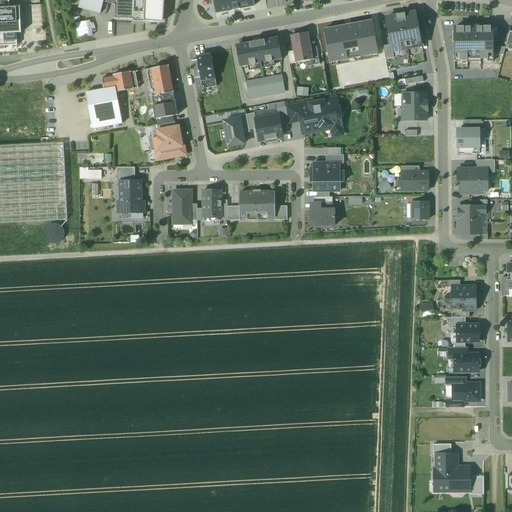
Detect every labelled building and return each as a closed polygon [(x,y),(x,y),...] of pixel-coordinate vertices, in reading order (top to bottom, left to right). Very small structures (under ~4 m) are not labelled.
[(0,0),(0,49),(5,50),(4,47),(18,46),(18,34),(23,34),(21,7),(10,7),(9,0),(0,0)] [(104,0),(80,0),(81,0),(79,8),(101,14),(104,2),(104,0)] [(104,0),(104,2),(115,5),(114,19),(133,20),(133,22),(145,23),(145,22),(144,22),(145,0),(104,0)] [(164,0),(145,0),(144,22),(145,22),(163,23),(164,0)] [(240,9),(255,6),(254,0),(213,0),(216,13),(233,10),(233,11),(240,10),(240,9)] [(416,13),(386,18),(391,45),(392,52),(393,52),(422,46),(416,13)] [(372,21),(324,30),(331,63),(378,54),(372,21)] [(90,36),(87,22),(76,24),(78,39),(90,36)] [(492,27),(455,27),(455,42),(454,41),(454,57),(460,57),(460,60),(467,60),(467,58),(480,58),(480,60),(488,60),(488,57),(493,56),(493,48),(493,41),(492,41),(492,27)] [(294,52),(296,63),(305,62),(313,60),(311,49),(308,33),(291,36),(294,52)] [(278,38),(236,46),(241,68),(282,60),(278,38)] [(391,45),(383,47),(386,60),(394,58),(393,52),(392,52),(391,45)] [(296,63),(294,52),(288,53),(290,65),(296,63)] [(211,55),(197,57),(198,60),(201,78),(202,82),(215,79),(211,55)] [(313,60),(305,62),(306,68),(320,66),(319,59),(313,60)] [(198,60),(192,61),(195,79),(201,78),(198,60)] [(169,67),(147,71),(150,84),(154,83),(157,96),(174,93),(169,67)] [(102,77),(105,90),(116,88),(117,93),(134,90),(131,72),(102,77)] [(282,76),(246,83),(247,89),(283,82),(282,76)] [(406,86),(424,82),(423,77),(405,80),(406,86)] [(215,79),(202,82),(203,89),(217,87),(215,79)] [(283,82),(247,89),(249,100),(285,94),(283,82)] [(297,87),(297,95),(306,95),(306,88),(297,87)] [(123,124),(117,93),(116,88),(105,90),(87,93),(93,130),(123,124)] [(174,117),(178,116),(174,93),(157,96),(152,97),(156,120),(174,117)] [(403,94),(403,107),(429,107),(429,94),(403,94)] [(343,129),(337,98),(298,106),(301,121),(303,134),(331,128),(332,131),(343,129)] [(289,123),(301,121),(298,106),(286,108),(289,123)] [(403,107),(403,121),(429,121),(429,107),(403,107)] [(286,108),(278,110),(279,115),(281,125),(289,124),(286,108)] [(255,114),(246,115),(249,131),(257,129),(255,120),(256,120),(255,114)] [(249,131),(246,115),(239,117),(240,119),(243,134),(250,133),(249,131)] [(279,115),(267,118),(271,139),(283,137),(281,125),(279,115)] [(157,126),(175,123),(174,117),(156,120),(157,126)] [(256,120),(255,120),(257,129),(259,141),(266,140),(271,139),(267,118),(256,120)] [(243,134),(240,119),(225,122),(229,147),(245,144),(243,134)] [(157,126),(158,132),(176,128),(175,123),(157,126)] [(185,155),(180,128),(176,128),(158,132),(159,136),(149,139),(152,152),(156,151),(158,161),(185,155)] [(485,141),(485,131),(457,131),(457,155),(480,155),(480,147),(477,147),(477,141),(485,141)] [(63,143),(0,146),(0,224),(67,221),(63,143)] [(500,152),(500,161),(509,160),(509,152),(500,152)] [(341,156),(326,156),(326,164),(340,164),(344,164),(344,156),(341,156)] [(495,161),(477,161),(477,169),(487,169),(488,169),(495,169),(495,161)] [(314,183),(314,192),(318,192),(330,192),(340,192),(340,183),(345,183),(344,172),(340,172),(340,164),(326,164),(314,164),(314,169),(311,169),(311,183),(314,183)] [(79,167),(79,179),(101,179),(101,170),(88,170),(88,167),(79,167)] [(135,168),(118,168),(118,184),(121,184),(121,182),(135,182),(135,168)] [(477,169),(458,169),(458,181),(461,181),(461,195),(481,195),(481,192),(488,192),(488,169),(487,169),(477,169)] [(419,173),(401,173),(402,191),(429,191),(428,173),(419,173)] [(121,182),(121,184),(121,203),(119,203),(119,213),(144,213),(144,203),(144,202),(141,202),(141,182),(135,182),(121,182)] [(381,193),(390,189),(387,182),(378,186),(381,193)] [(191,205),(191,191),(173,192),(174,224),(183,224),(182,221),(191,221),(191,205)] [(221,191),(203,191),(203,209),(204,218),(221,218),(221,201),(221,191)] [(254,191),(254,193),(239,193),(239,199),(240,200),(240,207),(240,218),(247,218),(247,215),(257,215),(257,191),(254,191)] [(275,193),(261,193),(261,191),(257,191),(257,215),(267,215),(268,218),(275,218),(275,207),(275,199),(275,193)] [(333,210),(332,198),(330,198),(318,198),(315,198),(315,204),(321,204),(321,210),(333,210)] [(425,203),(412,203),(412,220),(429,220),(429,203),(425,203)] [(335,226),(335,210),(333,210),(321,210),(321,204),(315,204),(313,204),(311,204),(311,220),(317,220),(317,226),(335,226)] [(240,207),(227,207),(227,218),(228,221),(240,221),(240,218),(240,207)] [(287,207),(275,207),(275,218),(275,221),(287,220),(287,207)] [(486,207),(469,207),(458,207),(458,209),(458,219),(458,235),(476,235),(487,235),(487,234),(487,228),(482,228),(482,215),(486,215),(486,208),(486,207)] [(44,232),(44,235),(45,238),(47,241),(50,243),(53,243),(56,243),(59,242),(62,240),(64,237),(65,234),(64,231),(63,228),(61,225),(59,224),(55,223),(52,223),(49,224),(47,226),(45,229),(44,232)] [(460,287),(452,287),(452,288),(452,294),(449,295),(446,297),(446,301),(449,304),(452,304),(452,308),(452,309),(463,308),(463,311),(469,311),(476,311),(476,287),(460,287)] [(432,305),(421,308),(424,317),(435,314),(432,305)] [(463,311),(463,308),(452,309),(452,308),(451,308),(452,318),(466,318),(469,318),(469,311),(463,311)] [(466,326),(466,318),(452,318),(448,318),(448,327),(457,327),(457,326),(466,326)] [(465,342),(479,342),(479,326),(466,326),(457,326),(457,327),(457,342),(465,342)] [(453,348),(448,348),(448,359),(454,359),(456,359),(456,355),(466,355),(466,348),(465,348),(453,348)] [(466,355),(456,355),(456,359),(454,359),(454,368),(456,368),(456,372),(479,372),(479,355),(466,355)] [(457,384),(457,378),(445,378),(445,387),(446,387),(453,387),(453,384),(457,384)] [(457,384),(453,384),(453,387),(453,399),(453,402),(455,402),(458,402),(464,402),(478,402),(478,398),(480,396),(479,387),(476,384),(457,384)] [(455,402),(453,402),(453,399),(447,399),(446,399),(446,408),(458,408),(458,402),(455,402)] [(433,445),(433,454),(437,454),(451,454),(451,445),(433,445)] [(470,491),(470,476),(470,469),(456,469),(456,454),(451,454),(437,454),(437,470),(434,470),(435,492),(470,491)] [(484,495),(484,476),(470,476),(470,491),(470,495),(484,495)]
